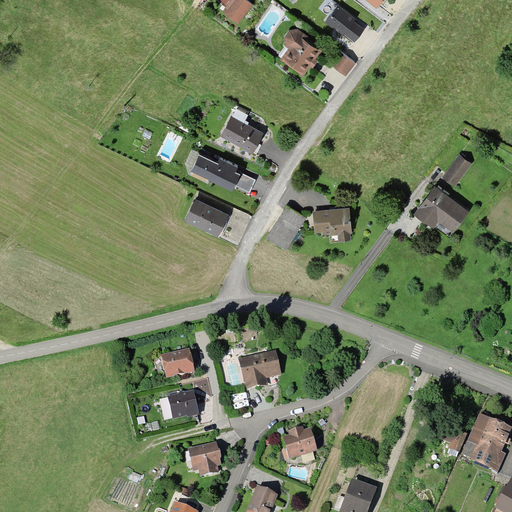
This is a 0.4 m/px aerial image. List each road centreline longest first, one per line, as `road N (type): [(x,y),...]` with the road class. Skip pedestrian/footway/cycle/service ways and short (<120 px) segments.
road 1 (residential): [(415,0),(279,186),(245,250),(233,304)]
road 2 (tertiary): [(233,304),(0,356)]
road 3 (tertiary): [(389,338),(295,308),(233,304)]
road 4 (residential): [(389,338),(339,389),(257,424)]
road 5 (track): [(208,427),(133,450),(88,511)]
road 6 (tertiary): [(511,387),(389,338)]
